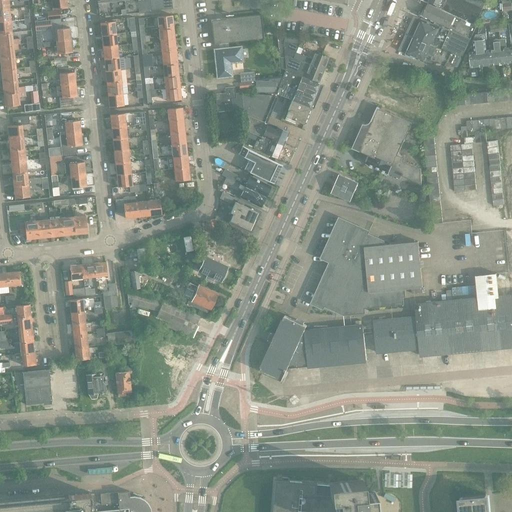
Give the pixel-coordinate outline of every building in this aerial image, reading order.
[(0,0),(0,9),(9,9),(8,0),(0,0)] [(66,0),(43,0),(44,2),(52,2),(52,9),(67,7),(66,0)] [(97,0),(99,16),(112,15),(110,0),(97,0)] [(110,0),(112,15),(126,13),(124,0),(110,0)] [(124,0),(126,13),(138,12),(136,0),(124,0)] [(136,0),(138,12),(139,12),(151,10),(149,0),(136,0)] [(149,0),(151,10),(172,8),(171,0),(149,0)] [(476,25),(487,0),(428,0),(439,5),(438,8),(476,25)] [(428,3),(422,15),(435,20),(434,22),(470,38),(476,25),(441,9),(438,8),(428,3)] [(0,9),(0,21),(11,20),(11,21),(15,20),(14,15),(10,15),(9,9),(0,9)] [(48,19),(60,18),(59,10),(48,11),(48,19)] [(159,29),(173,27),(172,15),(157,16),(159,29)] [(213,45),(215,45),(214,44),(262,39),(263,40),(264,39),(261,15),(226,19),(226,18),(211,20),(213,45)] [(436,46),(463,54),(470,39),(443,27),(442,29),(439,28),(440,27),(417,17),(409,34),(436,46)] [(0,21),(0,33),(12,32),(11,21),(11,20),(0,21)] [(36,21),(37,28),(50,27),(49,20),(36,21)] [(102,35),(116,33),(114,21),(100,22),(102,35)] [(56,41),(70,39),(69,27),(55,29),(56,41)] [(173,27),(159,29),(160,41),(174,39),(173,27)] [(491,64),(490,50),(484,50),(483,45),(483,40),(487,39),(486,27),(479,27),(478,33),(481,65),(491,64)] [(0,33),(0,45),(13,44),(18,44),(20,43),(20,39),(13,39),(12,32),(0,33)] [(116,33),(102,35),(103,47),(117,45),(116,33)] [(471,67),(481,65),(478,33),(477,35),(476,35),(474,40),(474,46),(475,51),(469,52),(471,67)] [(457,66),(463,54),(436,46),(409,34),(401,51),(427,63),(457,66)] [(295,52),(298,44),(300,44),(301,38),(295,38),(291,38),(284,37),(283,42),(286,69),(319,82),(328,58),(314,52),(311,58),(295,52)] [(70,39),(56,41),(57,53),(72,51),(70,39)] [(174,39),(160,41),(161,52),(176,51),(174,39)] [(500,41),(502,63),(511,61),(511,57),(511,47),(505,48),(504,39),(500,39),(500,41)] [(490,50),(491,64),(502,63),(500,41),(494,42),(494,49),(490,50)] [(0,45),(0,57),(15,56),(14,50),(19,49),(18,44),(13,44),(0,45)] [(104,58),(118,57),(117,45),(103,47),(104,58)] [(214,50),(215,59),(215,60),(216,60),(217,63),(215,63),(215,64),(216,64),(217,78),(232,77),(230,60),(242,59),(242,58),(247,57),(247,50),(241,50),(241,47),(214,50)] [(176,51),(161,52),(162,64),(177,63),(176,51)] [(15,56),(0,57),(1,70),(16,68),(15,56)] [(118,57),(104,58),(105,70),(120,69),(118,57)] [(164,76),(178,75),(177,63),(162,64),(164,76)] [(61,85),(75,84),(74,71),(68,72),(68,67),(57,68),(57,73),(59,73),(61,85)] [(16,68),(1,70),(3,82),(17,80),(16,68)] [(120,69),(105,70),(107,82),(121,81),(120,69)] [(292,100),(296,102),(310,107),(319,84),(285,71),(286,70),(285,70),(281,79),(275,79),(275,81),(255,81),(255,92),(276,92),(276,94),(292,100)] [(407,90),(411,82),(384,70),(375,90),(406,102),(410,91),(407,90)] [(251,82),(254,81),(253,72),(239,74),(240,83),(251,82)] [(178,75),(164,76),(164,83),(160,83),(159,85),(159,89),(180,87),(178,75)] [(17,80),(3,82),(4,93),(25,91),(25,86),(18,87),(17,80)] [(121,81),(107,82),(108,94),(122,93),(121,81)] [(240,83),(238,83),(239,90),(251,89),(251,82),(240,83)] [(75,84),(61,85),(62,98),(60,98),(60,107),(72,106),(71,97),(76,96),(75,84)] [(232,110),(232,109),(242,109),(241,105),(240,93),(235,93),(234,86),(224,88),(225,93),(214,94),(216,111),(232,110)] [(181,99),(180,87),(159,89),(165,89),(166,101),(181,99)] [(20,104),(19,97),(26,96),(25,91),(4,93),(5,106),(20,104)] [(122,93),(108,94),(109,106),(124,105),(122,93)] [(255,94),(241,95),(243,113),(246,114),(246,115),(245,114),(243,120),(241,128),(262,137),(267,124),(278,98),(272,95),(255,94)] [(296,102),(292,100),(288,110),(284,119),(294,123),(294,121),(303,124),(310,107),(296,102)] [(24,105),(25,112),(40,110),(39,103),(24,105)] [(169,121),(183,119),(182,107),(167,108),(169,121)] [(359,151),(370,156),(393,165),(403,169),(406,162),(403,161),(404,158),(397,154),(411,123),(377,107),(365,134),(364,133),(362,133),(357,144),(361,146),(359,151)] [(66,134),(80,132),(79,120),(72,121),(71,112),(60,113),(61,122),(64,122),(66,134)] [(111,127),(126,125),(124,113),(110,114),(111,127)] [(12,118),(13,124),(13,125),(7,126),(8,138),(27,136),(27,131),(23,132),(22,125),(29,124),(28,116),(12,118)] [(183,119),(169,121),(170,133),(184,131),(183,119)] [(267,124),(262,137),(283,146),(288,132),(275,127),(267,124)] [(113,139),(127,137),(126,125),(111,127),(113,139)] [(184,131),(170,133),(171,145),(186,143),(184,131)] [(80,132),(66,134),(67,146),(62,147),(63,154),(76,152),(75,145),(82,144),(80,132)] [(10,150),(24,148),(23,137),(27,136),(8,138),(10,150)] [(439,185),(435,136),(427,136),(431,186),(439,185)] [(127,137),(113,139),(114,151),(128,149),(127,137)] [(258,141),(255,149),(278,158),(283,146),(262,137),(260,141),(258,141)] [(494,205),(504,204),(499,139),(489,140),(494,205)] [(186,143),(171,145),(172,157),(187,155),(186,143)] [(239,153),(238,154),(239,155),(249,159),(245,169),(244,170),(245,170),(273,183),(274,184),(274,183),(278,174),(282,166),(282,165),(281,165),(243,147),(242,146),(242,147),(239,154),(239,153)] [(24,148),(10,150),(11,162),(26,160),(24,148)] [(115,163),(130,161),(128,149),(114,151),(115,163)] [(187,155),(172,157),(174,168),(188,167),(187,155)] [(66,176),(70,175),(85,174),(84,161),(77,162),(77,156),(64,157),(66,176)] [(366,164),(388,174),(399,178),(401,175),(421,184),(421,168),(406,162),(403,169),(393,165),(370,156),(366,164)] [(26,160),(11,162),(12,174),(27,172),(26,160)] [(117,174),(131,173),(130,161),(115,163),(117,174)] [(188,167),(174,168),(175,180),(190,179),(188,167)] [(226,177),(234,181),(237,175),(225,169),(222,175),(226,177)] [(27,172),(12,174),(14,186),(35,183),(35,184),(42,183),(48,182),(47,177),(41,178),(28,179),(27,172)] [(118,187),(129,186),(132,185),(131,173),(117,174),(118,187)] [(85,174),(70,175),(71,187),(86,186),(85,174)] [(240,184),(265,196),(270,186),(250,176),(247,183),(243,181),(244,180),(242,179),(240,184)] [(234,181),(226,177),(223,183),(237,190),(238,189),(239,189),(239,188),(243,190),(240,197),(260,206),(265,196),(240,184),(239,184),(234,182),(234,181)] [(334,195),(352,203),(360,186),(342,178),(334,195)] [(35,183),(14,186),(15,198),(30,196),(29,189),(35,188),(35,184),(35,183)] [(219,198),(230,203),(233,197),(222,192),(219,198)] [(87,205),(86,197),(78,198),(79,206),(87,205)] [(136,202),(124,203),(124,198),(115,199),(117,213),(125,212),(125,218),(137,216),(136,202)] [(147,200),(149,215),(161,214),(159,199),(147,200)] [(137,216),(149,215),(147,200),(136,202),(137,216)] [(230,212),(233,213),(230,220),(249,229),(257,212),(235,201),(230,212)] [(73,216),(75,233),(87,232),(85,215),(73,216)] [(61,218),(63,235),(75,233),(73,216),(61,218)] [(50,219),(51,236),(63,235),(61,218),(50,219)] [(218,231),(215,218),(205,220),(208,233),(218,231)] [(37,220),(39,237),(51,236),(50,219),(37,220)] [(39,237),(37,220),(24,222),(19,223),(20,234),(26,233),(27,239),(39,237)] [(422,292),(421,286),(423,286),(418,242),(391,244),(391,243),(341,221),(325,256),(333,260),(315,302),(343,314),(365,313),(364,308),(403,304),(402,296),(405,296),(405,288),(411,287),(412,293),(422,292)] [(194,255),(189,253),(185,261),(190,263),(194,255)] [(206,257),(199,271),(207,275),(206,278),(212,281),(213,278),(221,281),(227,267),(206,257)] [(93,263),(95,276),(107,275),(105,261),(93,263)] [(81,264),(83,278),(84,283),(89,283),(88,277),(95,276),(93,263),(81,264)] [(83,278),(81,264),(69,265),(71,279),(83,278)] [(138,270),(130,271),(132,289),(140,288),(138,270)] [(7,272),(9,285),(20,284),(19,271),(7,272)] [(0,286),(9,285),(7,272),(0,272),(0,286)] [(511,347),(511,294),(498,295),(496,273),(476,275),(478,297),(452,300),(451,290),(446,291),(447,300),(415,304),(416,316),(373,320),(376,353),(419,349),(420,356),(511,347)] [(66,295),(73,294),(71,281),(64,282),(66,295)] [(187,303),(199,309),(207,312),(209,307),(215,294),(189,282),(187,288),(193,290),(187,303)] [(108,284),(109,291),(109,295),(110,295),(116,295),(115,283),(108,284)] [(85,295),(84,288),(73,289),(73,296),(85,295)] [(156,317),(170,322),(168,327),(193,338),(198,325),(196,324),(199,316),(167,302),(168,300),(158,295),(155,299),(163,301),(162,302),(127,292),(129,307),(137,306),(158,311),(156,317)] [(109,295),(103,296),(104,308),(111,307),(110,295),(109,295)] [(71,312),(84,310),(83,298),(69,300),(71,312)] [(17,318),(31,316),(29,304),(16,306),(17,318)] [(72,323),(85,322),(84,310),(71,312),(72,323)] [(260,370),(262,371),(282,380),(287,369),(366,361),(362,325),(310,330),(310,325),(307,326),(306,325),(304,324),(304,322),(296,318),(295,320),(284,315),(260,370)] [(31,316),(17,318),(19,330),(32,328),(31,316)] [(85,322),(72,323),(73,335),(86,334),(85,322)] [(32,328),(19,330),(20,341),(33,340),(32,328)] [(86,334),(73,335),(74,347),(88,346),(101,345),(101,340),(96,341),(95,339),(87,340),(86,334)] [(21,353),(34,352),(33,340),(20,341),(21,353)] [(88,346),(74,347),(76,360),(89,358),(88,346)] [(34,352),(21,353),(22,365),(36,364),(34,352)] [(98,393),(106,392),(105,384),(107,384),(106,378),(113,377),(112,363),(100,364),(101,373),(87,375),(88,394),(91,398),(96,398),(98,393)] [(132,373),(131,367),(124,368),(125,371),(116,372),(118,391),(118,395),(125,395),(125,391),(130,390),(129,374),(132,373)] [(26,404),(52,402),(49,369),(23,372),(26,404)] [(363,481),(329,484),(275,480),(272,511),(372,511),(373,505),(375,504),(375,505),(376,504),(375,493),(364,494),(363,481)] [(129,511),(149,511),(149,509),(148,508),(148,507),(147,505),(146,504),(145,503),(144,502),(143,501),(142,500),(141,500),(139,499),(138,499),(137,498),(135,498),(134,498),(132,498),(131,498),(130,498),(129,491),(100,494),(101,505),(119,503),(119,507),(129,506),(129,511)] [(0,511),(92,511),(92,510),(91,494),(64,497),(64,495),(0,501),(0,511)] [(487,511),(485,494),(463,497),(464,511),(487,511)]
